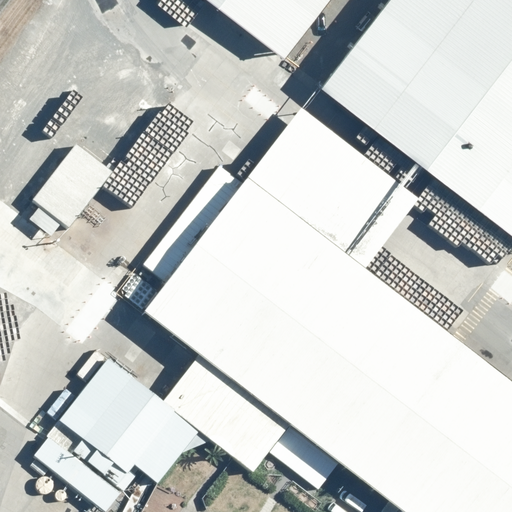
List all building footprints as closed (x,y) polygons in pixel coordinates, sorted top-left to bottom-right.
[(212,0),(269,44),(303,0),(212,0)] [(511,0),(375,0),(310,87),(511,236),(511,0)] [(383,511),(511,511),(511,394),(350,268),(403,200),(286,109),(126,311),(383,511)] [(75,297),(94,272),(56,245),(67,231),(110,174),(74,146),(30,203),(20,217),(1,242),(75,297)] [(179,428),(91,355),(15,445),(87,504),(121,463),(137,477),(179,428)]
